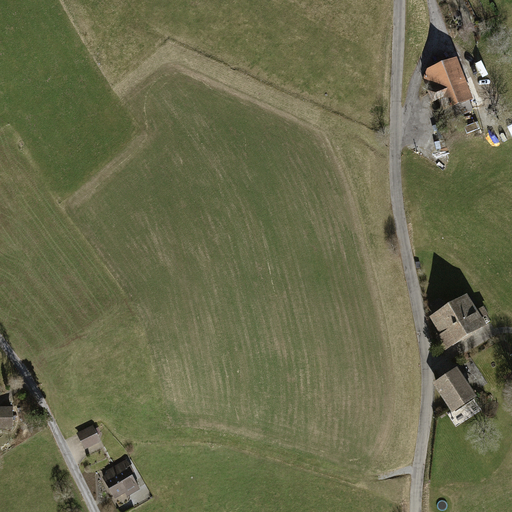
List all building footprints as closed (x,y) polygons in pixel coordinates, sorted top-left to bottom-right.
[(456,59),(427,70),(424,79),(428,90),(433,89),(438,101),(440,100),(444,111),(473,100),(456,59)] [(469,295),(430,317),(440,336),(436,338),(444,352),(488,326),(483,318),(489,315),(484,307),(478,310),(469,295)] [(478,398),(458,369),(433,384),(452,413),(478,398)] [(0,409),(0,424),(1,426),(12,426),(12,409),(0,409)] [(92,427),(78,434),(85,447),(98,441),(92,427)] [(111,475),(104,479),(114,497),(126,490),(128,494),(138,488),(127,469),(130,468),(126,462),(109,472),(111,475)]
